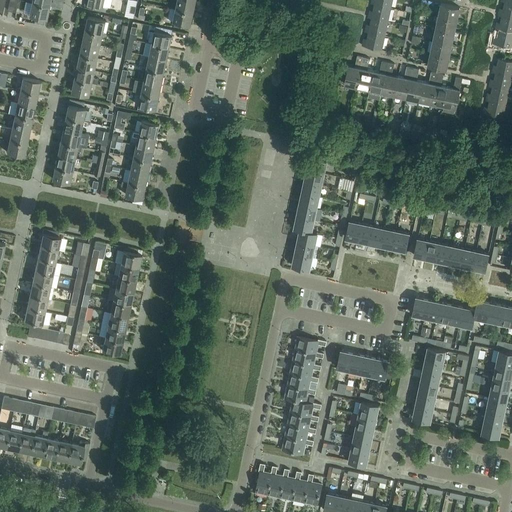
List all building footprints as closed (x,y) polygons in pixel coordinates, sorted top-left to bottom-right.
[(18,0),(9,0),(8,10),(16,12),(18,0)] [(195,0),(177,0),(176,9),(193,12),(195,0)] [(511,2),(504,1),(504,2),(502,11),(499,10),(498,15),(501,16),(501,15),(511,17),(511,2)] [(50,6),(33,2),(30,14),(29,15),(48,19),(48,18),(47,18),(50,6)] [(438,15),(457,19),(459,7),(441,3),(438,15)] [(387,21),(390,7),(374,4),(372,13),(369,13),(368,17),(371,17),(371,18),(387,21)] [(193,12),(176,9),(171,8),(169,20),(191,25),(191,24),(190,24),(193,12)] [(457,19),(438,15),(435,28),(454,32),(457,19)] [(511,17),(501,15),(501,16),(499,25),(496,25),(495,29),(498,30),(511,32),(511,17)] [(85,29),(102,33),(105,21),(106,20),(87,17),(88,17),(85,29)] [(384,35),(387,21),(371,18),(369,27),(366,27),(365,31),(368,31),(368,32),(384,35)] [(454,32),(435,28),(433,40),(451,44),(454,32)] [(102,33),(85,29),(83,42),(100,45),(102,33)] [(511,32),(498,30),(496,39),(493,38),(492,43),(511,48),(511,44),(511,32)] [(152,44),(169,47),(171,35),(172,35),(154,31),(154,32),(152,44)] [(381,50),(384,35),(368,32),(366,41),(363,41),(362,45),(381,50)] [(451,44),(433,40),(430,53),(449,56),(451,44)] [(100,45),(83,42),(80,54),(97,58),(100,45)] [(149,56),(166,60),(169,47),(152,44),(149,56)] [(449,56),(430,53),(427,65),(446,69),(449,56)] [(97,58),(80,54),(77,67),(94,70),(97,58)] [(357,87),(363,57),(357,55),(354,66),(348,65),(344,84),(357,87)] [(147,68),(163,72),(166,60),(149,56),(147,68)] [(369,90),(373,71),(367,69),(369,58),(363,57),(357,87),(369,90)] [(495,72),(511,76),(511,73),(511,60),(498,58),(496,68),(493,67),(492,72),(495,73),(495,72)] [(381,92),(388,62),(381,61),(379,72),(373,71),(369,90),(381,92)] [(394,95),(398,76),(391,74),(394,63),(388,62),(381,92),(394,95)] [(406,97),(412,67),(406,66),(404,77),(398,76),(394,95),(406,97)] [(93,77),(94,70),(77,67),(75,79),(92,82),(97,83),(98,78),(93,77)] [(419,100),(422,81),(416,80),(419,69),(412,67),(406,97),(419,100)] [(144,81),(161,84),(163,72),(147,68),(144,81)] [(214,71),(209,85),(218,88),(223,74),(214,71)] [(431,103),(437,73),(431,71),(429,83),(422,81),(419,100),(431,103)] [(495,72),(495,73),(493,82),(490,81),(489,86),(492,87),(492,86),(509,90),(511,76),(495,72)] [(443,105),(447,87),(441,85),(443,74),(437,73),(431,103),(443,105)] [(20,90),(37,93),(39,81),(40,82),(40,81),(22,77),(22,78),(20,90)] [(447,87),(443,105),(455,108),(462,78),(455,77),(453,88),(447,87)] [(89,95),(92,82),(75,79),(72,91),(71,91),(71,92),(89,96),(90,95),(89,95)] [(161,84),(144,81),(141,93),(158,97),(161,84)] [(486,100),(489,101),(489,100),(506,104),(509,90),(492,86),(492,87),(490,96),(487,95),(486,100)] [(17,102),(34,106),(37,93),(20,90),(17,102)] [(158,97),(141,93),(139,105),(138,105),(138,106),(156,109),(158,97)] [(487,110),(484,110),(483,114),(502,118),(506,104),(489,100),(489,101),(487,110)] [(34,106),(17,102),(15,115),(31,118),(34,106)] [(66,117),(83,120),(86,109),(87,109),(87,108),(69,104),(68,105),(69,105),(66,117)] [(122,115),(122,117),(129,119),(131,112),(118,110),(117,114),(122,115)] [(31,118),(15,115),(11,114),(10,118),(14,119),(12,127),(29,130),(31,118)] [(64,129),(81,133),(82,126),(86,127),(87,121),(83,120),(66,117),(64,129)] [(139,132),(156,136),(159,124),(159,123),(141,120),(142,120),(139,132)] [(9,139),(26,143),(29,130),(12,127),(9,139)] [(61,142),(78,145),(82,146),(83,141),(79,141),(81,133),(64,129),(61,142)] [(156,136),(139,132),(136,145),(153,148),(156,136)] [(431,134),(424,133),(422,141),(429,143),(431,134)] [(26,143),(9,139),(7,151),(6,151),(6,152),(24,156),(24,155),(26,143)] [(59,154),(75,158),(77,151),(81,152),(82,146),(78,145),(61,142),(59,154)] [(153,148),(136,145),(134,156),(151,160),(153,148)] [(56,166),(73,170),(75,158),(59,154),(56,166)] [(151,160),(134,156),(131,169),(148,173),(151,160)] [(306,169),(324,173),(326,161),(309,157),(306,169)] [(73,170),(56,166),(53,178),(53,179),(71,183),(71,182),(70,182),(73,170)] [(148,173),(131,169),(128,182),(145,186),(148,173)] [(324,173),(306,169),(304,180),(321,184),(324,173)] [(337,188),(347,190),(351,191),(354,179),(342,176),(341,178),(339,178),(337,188)] [(301,192),(319,196),(321,184),(304,180),(301,192)] [(145,186),(128,182),(124,181),(122,187),(127,188),(126,194),(125,194),(143,198),(143,197),(145,186)] [(100,195),(99,196),(108,198),(110,191),(106,190),(101,189),(100,195)] [(301,192),(299,204),(316,208),(319,196),(301,192)] [(296,215),(314,219),(316,208),(299,204),(296,215)] [(499,205),(497,213),(505,215),(507,207),(499,205)] [(314,219),(296,215),(294,228),(299,229),(311,232),(314,219)] [(358,240),(361,223),(349,220),(346,238),(358,240)] [(369,243),(373,225),(361,223),(358,240),(369,243)] [(373,225),(369,243),(381,245),(384,228),(373,225)] [(392,248),(396,230),(384,228),(381,245),(392,248)] [(297,241),(314,245),(317,233),(311,232),(299,229),(297,241)] [(396,230),(392,248),(405,250),(408,233),(396,230)] [(58,249),(61,237),(42,233),(39,245),(58,249)] [(250,252),(250,236),(237,235),(236,252),(250,252)] [(426,258),(429,241),(417,238),(414,255),(426,258)] [(314,245),(297,241),(294,253),(312,256),(314,245)] [(429,241),(426,258),(437,260),(441,243),(429,241)] [(441,243),(437,260),(449,263),(452,245),(441,243)] [(325,254),(327,246),(320,244),(318,253),(325,254)] [(55,262),(58,249),(39,245),(37,258),(55,262)] [(452,245),(449,263),(461,265),(464,248),(452,245)] [(472,268),(476,250),(464,248),(461,265),(472,268)] [(72,262),(74,250),(67,249),(65,261),(72,262)] [(114,262),(120,263),(138,267),(141,254),(117,249),(114,262)] [(476,250),(472,268),(484,270),(488,253),(476,250)] [(294,253),(292,265),(309,269),(312,256),(294,253)] [(53,274),(55,262),(37,258),(34,270),(53,274)] [(136,279),(138,267),(120,263),(117,275),(136,279)] [(50,286),(53,274),(34,270),(32,282),(50,286)] [(133,292),(136,279),(117,275),(114,288),(133,292)] [(80,288),(81,280),(71,278),(70,281),(72,281),(71,286),(74,287),(80,288)] [(50,286),(32,282),(29,295),(47,299),(50,286)] [(131,304),(133,292),(114,288),(112,300),(131,304)] [(29,295),(26,307),(45,311),(47,299),(29,295)] [(424,317),(428,299),(416,297),(412,314),(424,317)] [(131,304),(112,300),(107,299),(106,304),(111,305),(109,312),(128,316),(131,304)] [(428,299),(424,317),(436,319),(439,302),(428,299)] [(477,299),(475,309),(473,317),(486,320),(490,302),(477,299)] [(451,304),(439,302),(436,319),(448,322),(451,304)] [(501,304),(490,302),(486,320),(497,322),(501,304)] [(463,307),(451,304),(448,322),(459,324),(463,307)] [(511,309),(511,306),(501,304),(497,322),(509,324),(511,309)] [(42,324),(45,311),(26,307),(24,320),(42,324)] [(475,309),(463,307),(459,324),(471,327),(473,317),(475,309)] [(128,316),(109,312),(104,311),(101,323),(125,329),(128,316)] [(98,336),(104,337),(123,341),(125,329),(101,323),(98,336)] [(30,324),(27,335),(33,337),(35,326),(30,324)] [(35,326),(33,337),(39,338),(41,327),(35,326)] [(430,328),(422,327),(421,335),(429,337),(430,328)] [(53,329),(52,329),(47,328),(44,339),(50,340),(53,329)] [(58,331),(53,329),(50,340),(56,342),(58,331)] [(93,340),(94,332),(86,330),(84,338),(93,340)] [(64,332),(58,331),(56,342),(62,343),(64,332)] [(64,332),(62,343),(68,344),(70,333),(64,332)] [(298,336),(295,349),(315,353),(316,351),(317,344),(325,345),(326,341),(318,339),(318,341),(298,336)] [(123,341),(104,337),(101,350),(120,354),(123,341)] [(459,345),(458,349),(466,351),(467,346),(468,342),(462,341),(461,345),(459,345)] [(425,359),(442,362),(445,350),(427,347),(425,359)] [(295,349),(292,361),(313,365),(313,363),(315,356),(322,358),(323,353),(316,351),(315,353),(295,349)] [(349,370),(353,352),(340,350),(337,367),(349,370)] [(496,362),(511,365),(511,352),(499,350),(496,362)] [(353,352),(349,370),(360,372),(364,355),(353,352)] [(461,366),(466,367),(469,355),(461,354),(460,358),(463,359),(461,366)] [(364,355),(360,372),(372,375),(376,357),(364,355)] [(376,357),(372,375),(371,381),(375,382),(377,376),(390,379),(393,364),(387,363),(388,360),(376,357)] [(442,362),(425,359),(422,370),(440,374),(442,362)] [(292,361),(290,373),(310,377),(311,375),(312,368),(320,370),(321,365),(313,363),(313,365),(292,361)] [(494,374),(511,377),(511,372),(511,365),(496,362),(494,374)] [(466,367),(461,366),(457,366),(455,373),(464,375),(466,367)] [(420,382),(437,386),(440,374),(422,370),(420,382)] [(307,389),(308,387),(309,380),(317,382),(318,377),(311,375),(310,377),(290,373),(287,385),(307,389)] [(491,385),(509,389),(511,377),(494,374),(491,385)] [(418,394),(435,397),(437,386),(420,382),(418,394)] [(338,383),(336,392),(344,393),(345,389),(346,385),(338,383)] [(285,397),(293,399),(305,402),(307,392),(315,394),(316,389),(308,387),(307,389),(287,385),(285,397)] [(509,389),(491,385),(489,397),(506,401),(509,389)] [(415,405),(432,409),(435,397),(418,394),(415,405)] [(3,395),(1,408),(9,409),(12,397),(3,395)] [(9,409),(15,411),(18,398),(12,397),(9,409)] [(486,409),(504,412),(506,401),(489,397),(486,409)] [(15,411),(23,412),(26,400),(18,398),(15,411)] [(293,399),(290,411),(311,416),(311,414),(313,406),(320,408),(321,404),(313,402),(313,403),(308,402),(305,402),(293,399)] [(23,412),(29,414),(32,401),(26,400),(23,412)] [(29,414),(37,415),(40,403),(32,401),(29,414)] [(359,413),(376,417),(378,405),(361,401),(359,413)] [(43,417),(51,418),(54,406),(45,404),(40,403),(37,415),(43,417)] [(432,409),(415,405),(412,418),(430,421),(432,409)] [(51,418),(57,420),(59,407),(54,406),(51,418)] [(57,420),(65,421),(68,409),(59,407),(57,420)] [(65,421),(71,423),(79,424),(82,412),(73,410),(68,409),(65,421)] [(484,420),(501,424),(504,412),(486,409),(484,420)] [(290,411),(288,424),(308,428),(309,426),(310,419),(318,420),(319,416),(311,414),(311,416),(290,411)] [(96,415),(87,413),(82,412),(79,424),(85,426),(93,427),(96,415)] [(351,424),(356,425),(373,429),(376,417),(359,413),(354,412),(351,424)] [(501,424),(484,420),(481,432),(499,436),(501,424)] [(306,440),(306,438),(308,431),(315,433),(316,428),(309,426),(308,428),(288,424),(285,436),(306,440)] [(353,437),(371,440),(373,429),(356,425),(353,437)] [(0,446),(6,447),(10,429),(0,426),(0,446)] [(18,450),(30,453),(34,434),(35,429),(30,428),(29,433),(22,431),(18,450)] [(10,429),(6,447),(18,450),(22,431),(10,429)] [(43,455),(47,437),(48,432),(43,431),(42,436),(34,434),(30,453),(43,455)] [(306,440),(285,436),(282,448),(303,453),(305,443),(312,445),(313,440),(306,438),(306,440)] [(47,437),(43,455),(55,458),(59,439),(47,437)] [(368,452),(371,440),(353,437),(352,442),(346,440),(344,446),(351,447),(351,448),(368,452)] [(59,439),(55,458),(67,460),(71,442),(59,439)] [(71,442),(67,460),(80,463),(81,459),(86,460),(89,443),(79,440),(78,443),(71,442)] [(368,452),(351,448),(349,460),(366,464),(368,452)] [(263,471),(265,464),(260,463),(259,470),(260,471),(256,491),(268,493),(273,473),(271,473),(263,471)] [(272,466),(271,473),(273,473),(268,493),(280,496),(285,476),(283,475),(275,474),(277,467),(272,466)] [(284,468),(283,475),(285,476),(280,496),(293,498),(297,478),(295,478),(288,476),(289,469),(284,468)] [(296,471),(295,478),(297,478),(293,498),(305,501),(309,481),(307,480),(300,479),(301,472),(296,471)] [(309,473),(307,480),(309,481),(305,501),(317,504),(321,483),(312,481),(313,474),(309,473)] [(331,511),(335,511),(339,495),(327,493),(323,510),(331,511)] [(347,511),(351,498),(339,495),(335,511),(347,511)] [(351,498),(347,511),(359,511),(362,500),(351,498)] [(362,500),(359,511),(371,511),(374,503),(362,500)] [(374,503),(371,511),(384,511),(386,505),(374,503)]
